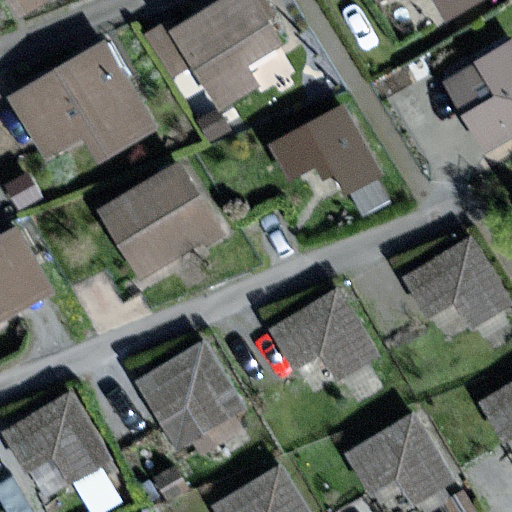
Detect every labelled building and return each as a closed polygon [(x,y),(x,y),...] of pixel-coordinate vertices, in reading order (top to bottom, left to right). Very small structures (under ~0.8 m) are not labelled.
[(58,5),(55,0),(10,0),(24,24),(58,5)] [(293,73),(255,0),(229,0),(148,42),(171,86),(199,72),(220,111),(293,73)] [(476,0),(439,0),(449,16),(476,0)] [(155,133),(105,45),(12,98),(49,164),(90,140),(103,163),(155,133)] [(511,141),(511,46),(447,83),(488,155),(511,141)] [(377,174),(343,110),(276,145),(292,174),(317,161),(326,177),(338,171),(348,190),(377,174)] [(219,231),(179,164),(104,209),(144,276),(187,251),(203,241),(219,231)] [(0,321),(52,294),(17,230),(0,238),(0,321)] [(510,307),(467,238),(398,282),(423,322),(457,302),(474,329),(510,307)] [(379,358),(336,290),(267,333),(292,374),(326,353),(343,380),(379,358)] [(237,395),(208,345),(141,385),(179,451),(231,420),(222,404),(237,395)] [(511,385),(476,408),(501,449),(511,441),(511,385)] [(109,461),(72,396),(4,434),(42,499),(109,461)] [(458,481),(415,413),(346,457),(372,497),(405,476),(422,504),(458,481)] [(308,511),(279,466),(210,509),(211,511),(308,511)]
